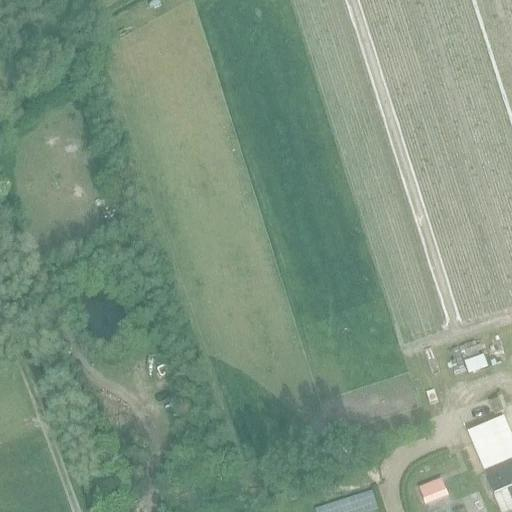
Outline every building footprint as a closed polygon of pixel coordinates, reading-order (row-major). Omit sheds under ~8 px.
[(483,357),(464,364),(468,376),(488,369),(483,357)] [(499,400),(490,403),(494,416),(504,413),(499,400)] [(511,511),(511,438),(504,418),(467,433),(484,473),(499,511),(511,511)] [(426,486),(433,501),(448,495),(442,480),(426,486)] [(426,486),(418,490),(425,505),(433,501),(426,486)]
